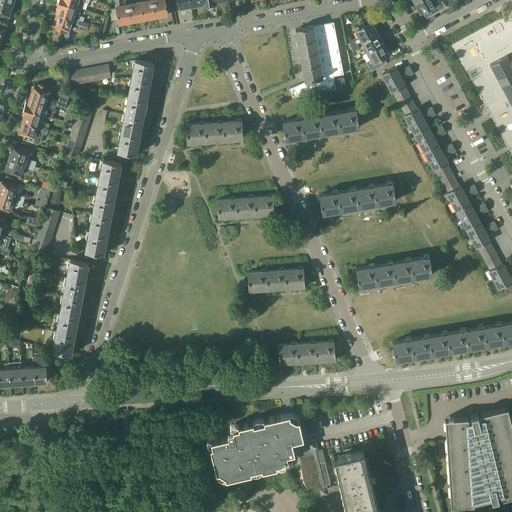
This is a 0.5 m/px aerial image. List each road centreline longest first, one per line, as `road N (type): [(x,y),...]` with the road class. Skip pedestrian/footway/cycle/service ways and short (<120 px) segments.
road 1 (residential): [(372,383),(218,30)]
road 2 (residential): [(82,400),(196,34)]
road 3 (tertiary): [(82,400),(372,383)]
road 4 (residential): [(511,229),(408,41)]
road 5 (residential): [(17,58),(196,34)]
road 6 (residential): [(218,30),(375,0)]
road 7 (unclassified): [(421,511),(390,381)]
road 8 (tertiary): [(390,381),(511,360)]
